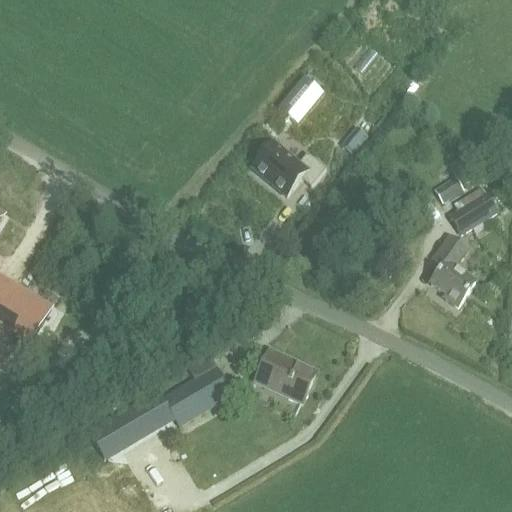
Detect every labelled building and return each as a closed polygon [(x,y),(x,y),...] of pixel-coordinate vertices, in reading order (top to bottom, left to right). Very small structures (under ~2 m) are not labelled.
[(306,83),(280,114),(300,130),(325,99),(306,83)] [(273,147),(253,172),(287,200),(302,182),(311,190),(326,173),(308,157),(299,168),(273,147)] [(466,179),(460,170),(452,176),(456,182),(435,195),(442,207),(464,194),(458,184),(466,179)] [(497,215),(487,199),(483,192),(455,209),(459,216),(448,223),(457,239),(497,215)] [(15,217),(0,244),(0,250),(13,258),(31,226),(15,217)] [(467,252),(451,241),(434,264),(443,270),(431,287),(447,299),(445,301),(458,311),(476,287),(453,271),(467,252)] [(0,322),(34,343),(52,312),(0,280),(0,322)] [(233,328),(239,331),(244,322),(238,319),(233,328)] [(256,385),(302,407),(317,376),(271,354),(256,385)] [(140,399),(102,421),(119,451),(173,418),(180,430),(232,399),(208,357),(187,369),(195,383),(168,399),(160,385),(139,398),(140,399)] [(70,389),(40,408),(49,424),(80,405),(70,389)]
